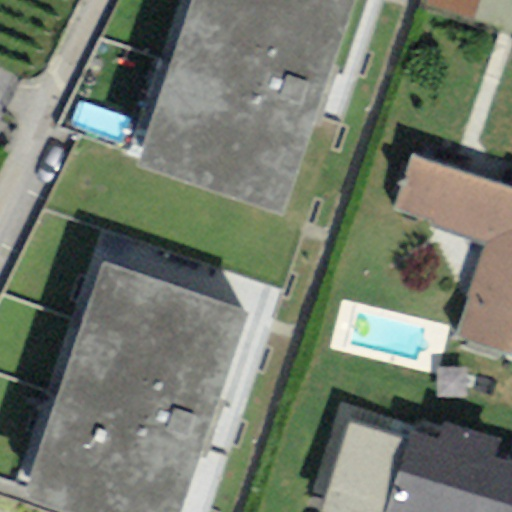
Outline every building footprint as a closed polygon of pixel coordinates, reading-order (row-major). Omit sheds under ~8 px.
[(358,0),(188,0),(131,167),(285,218),(358,0)] [(479,0),(428,0),(426,7),(473,21),(479,0)] [(486,241),(455,336),(511,354),(511,352),(511,190),(411,157),(394,211),(486,241)] [(102,263),(23,499),(63,511),(181,511),(248,312),(102,263)] [(500,441),(443,423),(440,430),(417,423),(416,429),(339,405),(311,493),(327,498),(322,511),(511,511),(511,461),(495,456),(500,441)]
